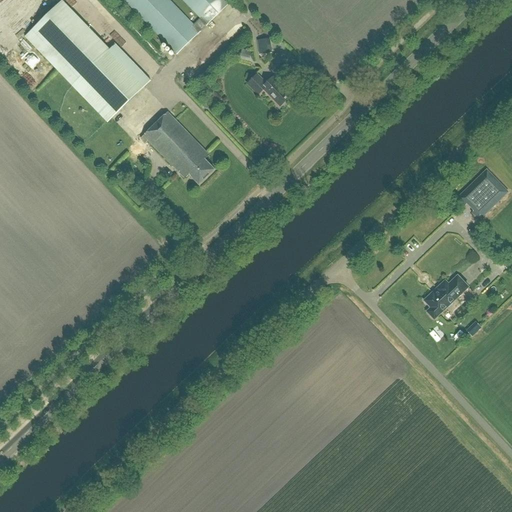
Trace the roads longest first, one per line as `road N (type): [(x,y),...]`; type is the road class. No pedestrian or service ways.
road 1 (tertiary): [(474,0),(0,457)]
road 2 (unclassified): [(67,511),(336,269)]
road 3 (unclassified): [(511,456),(336,269)]
road 4 (unclassified): [(336,269),(511,104)]
